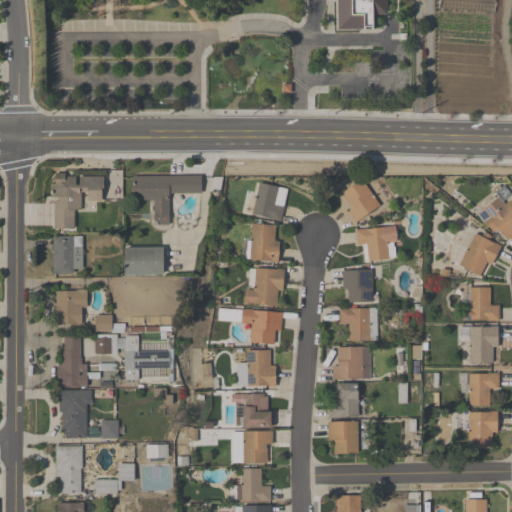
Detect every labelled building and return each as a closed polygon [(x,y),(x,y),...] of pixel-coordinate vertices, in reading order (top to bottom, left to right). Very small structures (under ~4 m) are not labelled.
[(337,0),(337,31),(374,31),(374,16),(387,16),(386,0),(337,0)] [(82,201),(104,201),(104,175),(52,175),(52,229),(74,229),(74,211),(82,211),(82,201)] [(202,176),(132,177),(132,202),(154,201),(154,226),(169,226),(169,195),(202,195),(202,176)] [(359,223),(381,205),(360,179),(338,197),(359,223)] [(276,203),(279,187),(259,183),(255,201),(247,200),(244,214),(281,221),(285,205),(276,203)] [(505,243),(511,237),(511,198),(505,205),(498,197),(479,213),(505,243)] [(244,261),(277,262),(279,225),(251,224),(251,236),(245,236),(244,261)] [(368,262),(389,261),(388,245),(398,244),(397,226),(355,230),(356,245),(366,244),(368,262)] [(475,233),(458,265),(484,278),(501,247),(475,233)] [(82,236),(52,236),(52,274),(82,274),(82,236)] [(164,248),(123,248),(123,276),(164,276),(164,248)] [(283,269),(247,268),(245,305),(282,307),(283,269)] [(342,293),(350,293),(350,304),(373,304),(373,271),(342,271),(342,293)] [(499,322),(499,304),(490,304),(490,287),(469,287),(469,296),(461,296),(461,322),(499,322)] [(87,326),(87,291),(55,291),(55,326),(87,326)] [(348,342),(377,342),(377,308),(339,308),(339,325),(348,325),(348,342)] [(282,311),(241,310),(240,322),(251,322),(250,344),(272,345),(272,335),(281,335),(282,311)] [(111,316),(95,316),(95,331),(111,331),(111,316)] [(469,364),(491,364),(491,355),(499,355),(499,327),(469,327),(469,364)] [(59,388),(83,388),(83,338),(59,338),(59,388)] [(138,371),(170,371),(169,352),(136,353),(136,340),(125,340),(125,381),(138,381),(138,371)] [(333,348),(333,380),(370,380),(370,348),(333,348)] [(274,388),(274,350),(244,350),(244,388),(274,388)] [(461,396),(467,396),(467,408),(489,408),(489,396),(499,396),(499,374),(461,374),(461,396)] [(359,384),(330,384),(330,419),(359,419),(359,384)] [(88,393),(59,393),(59,441),(88,440),(88,393)] [(273,404),(265,404),(265,394),(236,394),(236,428),(273,428),(273,404)] [(497,412),(457,412),(457,430),(467,430),(467,449),(496,449),(497,412)] [(101,440),(118,440),(118,421),(101,421),(101,440)] [(359,422),(327,422),(327,446),(334,446),(334,455),(359,455),(359,422)] [(271,464),(271,432),(239,432),(239,464),(271,464)] [(146,446),(146,459),(168,459),(168,446),(146,446)] [(55,448),(55,494),(82,494),(82,448),(55,448)] [(96,494),(117,494),(117,483),(133,483),(133,466),(118,466),(118,483),(96,483),(96,494)] [(230,502),(271,502),(271,485),(261,485),(261,469),(240,469),(240,488),(230,488),(230,502)] [(360,511),(360,497),(335,497),(335,511),(360,511)] [(486,511),(487,500),(465,500),(464,511),(486,511)]
